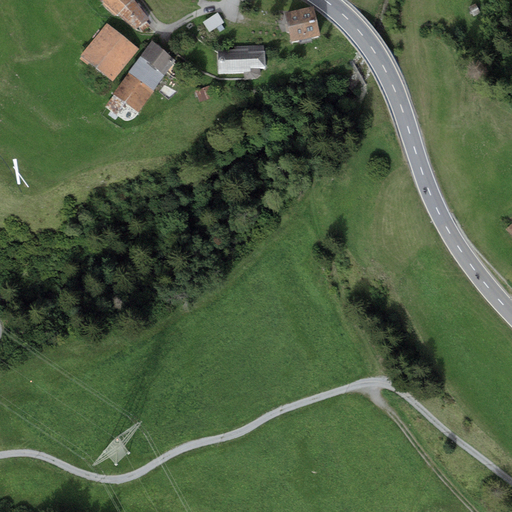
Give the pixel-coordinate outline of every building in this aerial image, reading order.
[(135,0),(134,0),(102,0),(119,17),(121,14),(134,2),(135,0)] [(149,17),(134,2),(121,14),(136,30),(149,17)] [(313,6),(285,13),(292,42),(320,35),(313,6)] [(480,14),(476,6),(470,9),(474,17),(480,14)] [(224,22),(218,13),(203,22),(209,32),(224,22)] [(138,49),(107,24),(81,56),(113,81),(138,49)] [(176,59),(150,41),(140,56),(166,74),(176,59)] [(234,49),(217,50),(218,73),(244,72),(245,80),(255,79),(260,75),(259,67),(266,67),(265,45),(234,46),(234,49)] [(166,74),(140,56),(129,72),(153,89),(154,90),(166,74)] [(153,89),(129,72),(114,93),(139,110),(153,89)] [(210,85),(195,91),(200,104),(215,98),(210,85)]
